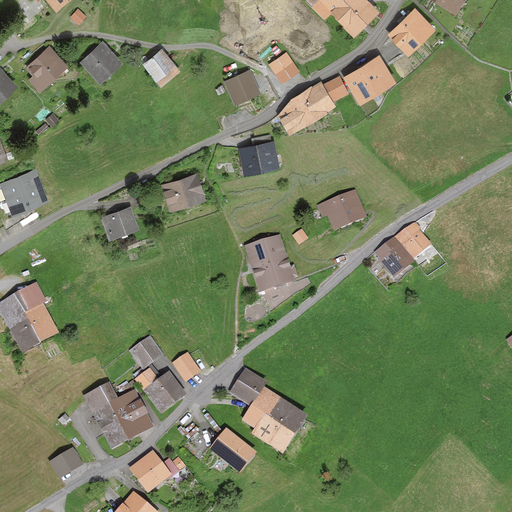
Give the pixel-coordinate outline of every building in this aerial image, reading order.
[(47,0),(56,9),(65,0),(47,0)] [(353,30),(364,19),(345,0),(306,0),(324,17),(333,8),(346,21),(345,22),(353,30)] [(345,0),(364,19),(374,9),(365,0),(345,0)] [(436,0),(451,9),(456,0),(436,0)] [(427,27),(413,13),(389,36),(403,50),(427,27)] [(122,60),(102,39),(81,60),(101,81),(122,60)] [(49,43),(25,66),(33,73),(29,77),(40,89),(67,63),(49,43)] [(162,48),(154,55),(171,76),(180,69),(162,48)] [(161,83),(171,76),(154,55),(142,63),(161,83)] [(285,55),(272,64),(281,77),(294,68),(285,55)] [(380,82),(387,77),(374,56),(366,61),(369,64),(349,76),(360,95),(381,82),(380,82)] [(0,66),(0,101),(18,84),(0,66)] [(256,90),(247,72),(227,81),(235,99),(256,90)] [(326,84),(333,98),(345,92),(338,77),(326,84)] [(300,90),(302,94),(313,112),(329,103),(318,85),(311,89),(308,85),(300,90)] [(293,102),(303,119),(313,112),(302,94),(291,100),(293,102)] [(303,119),(293,102),(283,108),(293,125),(303,119)] [(272,162),(268,144),(270,144),(268,134),(254,137),(256,147),(244,149),(247,167),(272,162)] [(35,168),(0,182),(0,199),(6,197),(13,213),(48,198),(35,168)] [(195,175),(163,185),(170,204),(201,194),(195,175)] [(328,215),(334,230),(367,217),(356,190),(318,205),(323,217),(328,215)] [(103,216),(110,233),(133,225),(127,208),(103,216)] [(395,236),(413,258),(431,245),(420,230),(422,228),(416,220),(395,236)] [(293,235),(298,241),(304,237),(300,231),(293,235)] [(375,252),(394,277),(415,261),(413,258),(395,236),(375,252)] [(251,262),(277,254),(281,252),(277,237),(246,247),(251,262)] [(292,265),(286,267),(281,252),(277,254),(251,262),(259,287),(295,276),(292,265)] [(36,282),(15,293),(40,342),(59,332),(43,303),(46,301),(36,282)] [(0,311),(22,351),(40,342),(15,293),(0,301),(0,311)] [(150,336),(130,350),(143,368),(163,354),(150,336)] [(173,362),(184,378),(196,370),(185,354),(173,362)] [(135,379),(150,398),(149,398),(161,413),(186,394),(168,372),(159,379),(149,367),(135,379)] [(230,391),(250,405),(267,382),(247,367),(230,391)] [(111,448),(127,440),(107,403),(118,397),(109,382),(83,396),(111,448)] [(264,386),(252,404),(265,413),(268,416),(281,398),(264,386)] [(118,397),(107,403),(127,440),(153,426),(134,389),(118,397)] [(307,416),(281,398),(268,416),(295,434),(307,416)] [(254,428),(265,413),(252,404),(241,420),(254,428)] [(295,434),(268,416),(265,413),(254,428),(251,432),(282,453),(295,434)] [(227,428),(210,449),(240,472),(256,452),(227,428)] [(73,448),(50,461),(60,477),(82,464),(73,448)] [(153,451),(129,468),(148,493),(178,471),(170,458),(163,463),(153,451)] [(156,511),(132,492),(115,511),(156,511)]
